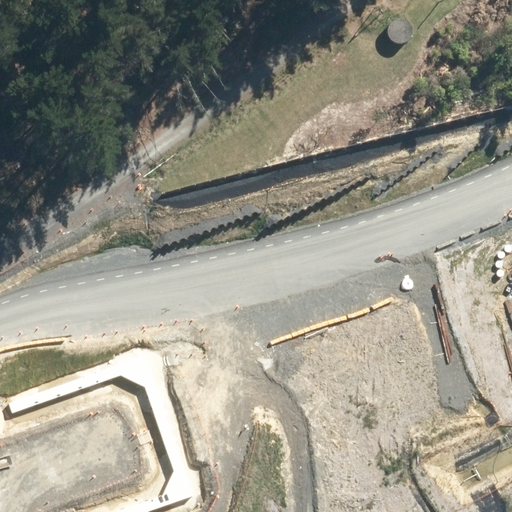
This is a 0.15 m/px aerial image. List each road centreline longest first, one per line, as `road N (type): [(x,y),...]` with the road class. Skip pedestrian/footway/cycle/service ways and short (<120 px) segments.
road 1 (trunk): [(511,340),(170,438),(0,504)]
road 2 (trunk): [(0,452),(156,392),(511,290)]
road 3 (track): [(511,183),(270,267),(0,330)]
